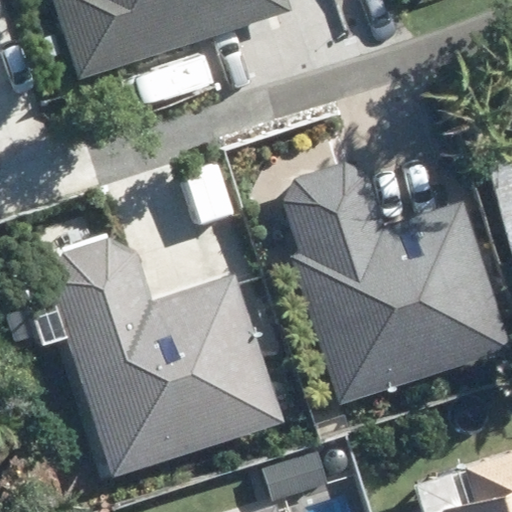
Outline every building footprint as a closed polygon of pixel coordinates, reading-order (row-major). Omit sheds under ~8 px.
[(37,0),(66,80),(275,8),(271,0),(37,0)] [(187,57),(116,77),(125,110),(196,90),(187,57)] [(511,154),(483,163),(511,261),(511,154)] [(493,347),(451,209),(371,234),(348,159),(262,185),(327,398),(493,347)] [(112,233),(36,257),(44,283),(34,286),(92,469),(262,415),(183,167),(100,194),(112,233)] [(511,511),(511,450),(454,470),(464,502),(434,510),(434,511),(511,511)] [(310,451),(257,468),(267,501),(320,483),(310,451)]
